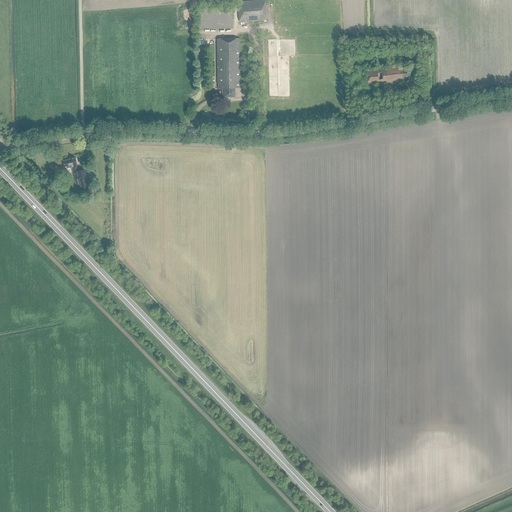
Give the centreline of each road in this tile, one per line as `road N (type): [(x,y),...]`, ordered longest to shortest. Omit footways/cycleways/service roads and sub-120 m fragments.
road 1 (tertiary): [(0,147),(117,131),(287,133),(511,96)]
road 2 (trunk): [(329,511),(0,168)]
